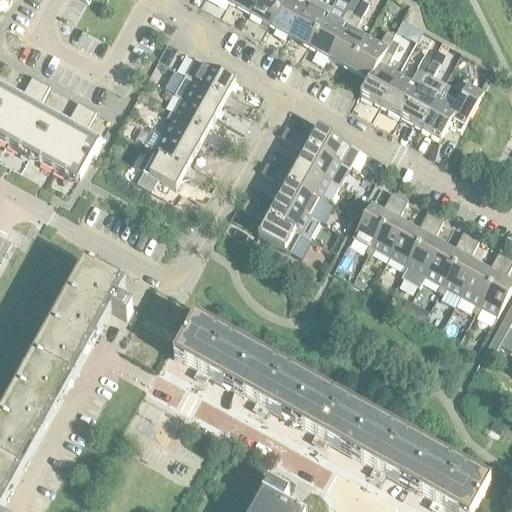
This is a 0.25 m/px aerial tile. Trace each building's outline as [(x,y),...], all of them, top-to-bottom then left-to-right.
[(0,0),(10,6),(13,0),(0,0),(0,142),(68,180),(70,176),(80,181),(99,146),(89,140),(91,138),(86,135),(96,116),(78,106),(68,125),(39,109),(50,91),(32,80),(21,99),(0,87),(0,0)] [(232,0),(229,6),(249,17),(258,0),(232,0)] [(258,0),(249,17),(269,28),(284,0),(258,0)] [(284,0),(269,28),(289,39),(310,0),(301,0),(300,2),(295,0),(284,0)] [(310,0),(289,39),(309,50),(327,18),(315,11),(321,0),(310,0)] [(309,50),(329,61),(361,3),(360,4),(353,0),(347,12),(340,24),(327,18),(309,50)] [(329,61),(349,72),(367,40),(355,33),(362,20),(369,7),(361,3),(329,61)] [(349,72),(368,83),(369,83),(385,54),(386,54),(392,44),(395,38),(387,34),(380,47),(367,40),(349,72)] [(399,48),(392,44),(386,54),(385,54),(369,83),(368,83),(359,98),(380,110),(398,77),(386,71),(399,48)] [(460,60),(454,71),(468,78),(470,73),(483,80),(486,74),(460,60)] [(226,110),(237,116),(242,106),(232,101),(230,96),(236,85),(195,62),(185,78),(180,75),(178,77),(184,81),(229,105),(226,110)] [(400,121),(420,132),(445,87),(433,80),(440,68),(432,63),(425,76),(400,121)] [(380,110),(400,121),(425,76),(417,72),(410,84),(398,77),(380,110)] [(174,98),(183,103),(216,121),(221,112),(226,110),(229,105),(184,81),(174,98)] [(462,96),(445,87),(420,132),(441,144),(448,130),(460,137),(483,95),(467,86),(462,96)] [(168,118),(206,139),(216,121),(183,103),(175,118),(169,115),(168,118)] [(252,112),(242,106),(237,116),(247,122),(252,112)] [(163,139),(196,157),(201,147),(207,146),(209,141),(206,139),(168,118),(166,121),(171,125),(163,139)] [(312,141),(307,142),(304,147),(346,171),(349,172),(359,153),(318,130),(312,141)] [(281,140),(291,146),(296,137),(286,131),(281,140)] [(207,146),(217,152),(222,142),(212,136),(209,141),(207,146)] [(303,157),(298,167),(330,185),(338,170),(344,174),(346,171),(304,147),(307,142),(296,137),(291,146),(301,152),(303,157)] [(150,150),(148,154),(189,177),(187,182),(197,187),(202,178),(192,172),(190,167),(196,157),(163,139),(155,154),(150,150)] [(233,148),(222,142),(217,152),(227,157),(233,148)] [(187,182),(189,177),(148,154),(138,172),(143,175),(136,188),(151,196),(158,184),(175,194),(181,183),(187,182)] [(261,176),(271,182),(277,172),(266,167),(261,176)] [(292,177),(287,178),(284,183),(326,206),(328,203),(322,200),(330,185),(298,167),(292,177)] [(283,193),(278,203),(310,221),(318,206),(324,209),(326,206),(284,183),(287,178),(277,172),(271,182),(282,188),(283,193)] [(213,184),(202,178),(197,187),(207,193),(213,184)] [(399,201),(392,213),(400,217),(407,205),(399,201)] [(241,212),(251,217),(257,208),(246,202),(241,212)] [(310,221),(278,203),(272,212),(267,214),(264,219),(268,220),(306,242),(308,238),(302,235),(310,221)] [(267,214),(257,208),(251,217),(262,223),(264,219),(267,214)] [(368,257),(389,219),(371,209),(352,241),(368,250),(365,255),(368,257)] [(420,228),(428,233),(435,220),(427,216),(420,228)] [(374,253),(389,261),(407,229),(389,219),(368,257),(371,259),(374,253)] [(304,245),(306,242),(268,220),(258,239),(290,257),(299,242),(304,245)] [(435,220),(428,233),(436,237),(443,225),(435,220)] [(400,275),(404,277),(425,239),(407,229),(389,261),(403,269),(400,275)] [(456,248),(464,252),(470,240),(462,236),(456,248)] [(410,273),(425,281),(443,249),(425,239),(404,277),(407,279),(410,273)] [(470,240),(464,252),(472,257),(478,245),(470,240)] [(436,295),(439,297),(461,258),(443,249),(425,281),(439,289),(436,295)] [(492,268),(499,272),(506,260),(498,256),(492,268)] [(478,268),(461,258),(439,297),(443,298),(446,293),(460,301),(478,268)] [(511,263),(506,260),(499,272),(507,277),(511,268),(511,263)] [(121,287),(85,267),(0,419),(0,505),(107,313),(126,324),(133,312),(113,301),(121,287)] [(472,315),(475,316),(496,278),(478,268),(460,301),(475,309),(472,315)] [(497,321),(511,293),(511,287),(496,278),(475,316),(478,318),(481,313),(497,321)] [(501,327),(509,331),(511,324),(511,316),(508,314),(501,327)] [(173,360),(198,373),(194,380),(206,386),(209,380),(233,393),(254,355),(194,321),(173,360)] [(502,344),(509,331),(501,327),(494,339),(502,344)] [(496,354),(488,349),(481,363),(488,367),(496,354)] [(314,387),(254,355),(233,393),(257,406),(253,413),(265,419),(268,413),(292,426),(314,387)] [(327,445),(351,459),(373,420),(314,387),(292,426),(315,439),(312,445),(323,452),(327,445)] [(432,453),(373,420),(351,459),(374,471),(370,479),(382,485),(386,478),(411,492),(432,453)] [(503,429),(493,424),(489,432),(499,437),(503,429)] [(475,511),(490,485),(432,453),(411,492),(433,504),(430,511),(432,511),(444,511),(445,511),(447,511),(475,511)] [(295,511),(284,506),(290,495),(268,483),(252,511),(295,511)]
